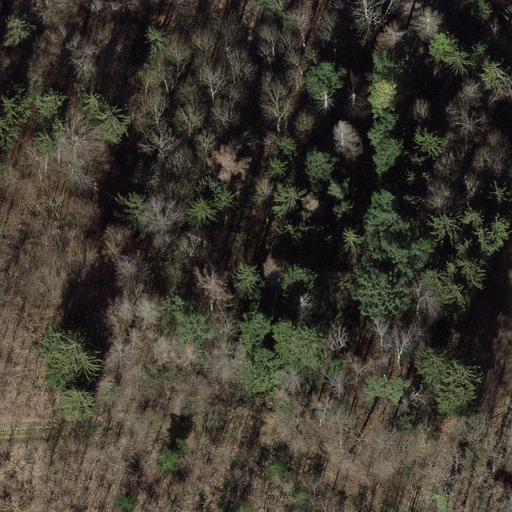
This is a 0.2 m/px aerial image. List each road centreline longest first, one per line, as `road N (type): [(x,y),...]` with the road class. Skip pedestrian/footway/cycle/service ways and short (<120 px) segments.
road 1 (track): [(395,511),(342,471),(226,421),(0,435)]
road 2 (track): [(511,48),(374,0)]
